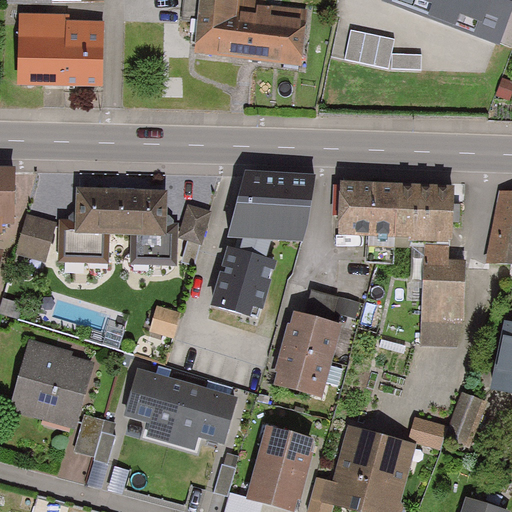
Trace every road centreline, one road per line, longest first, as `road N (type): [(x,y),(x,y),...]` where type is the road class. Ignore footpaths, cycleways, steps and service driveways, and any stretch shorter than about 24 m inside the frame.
road 1 (primary): [(511,156),(0,143)]
road 2 (residential): [(135,511),(0,473)]
